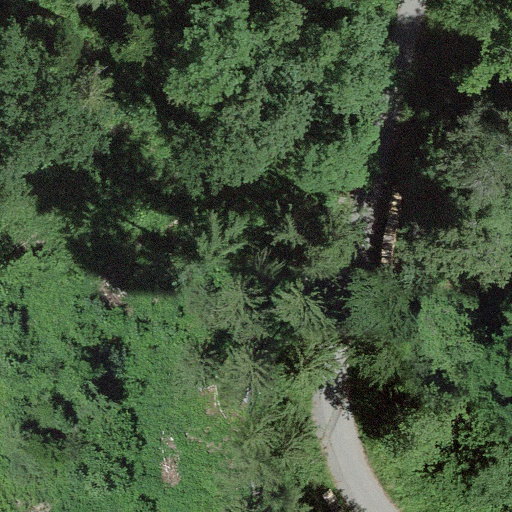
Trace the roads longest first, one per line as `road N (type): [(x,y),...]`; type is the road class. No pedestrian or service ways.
road 1 (track): [(419,0),(340,373),(352,470),(394,511)]
road 2 (track): [(401,80),(511,22)]
